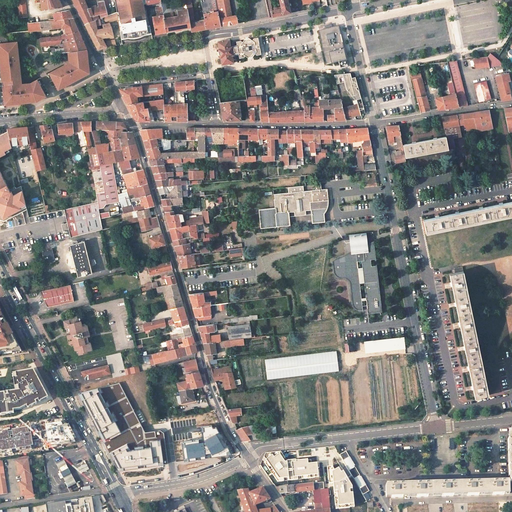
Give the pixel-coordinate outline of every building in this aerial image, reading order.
[(17,0),(19,18),(27,18),(25,0),(17,0)] [(40,0),(43,11),(63,7),(59,0),(40,0)] [(86,4),(76,6),(81,16),(85,24),(111,15),(106,0),(102,1),(102,2),(97,4),(98,8),(96,8),(96,7),(89,8),(90,9),(88,9),(86,4)] [(120,31),(121,38),(128,37),(130,37),(132,37),(134,37),(136,37),(139,36),(141,35),(143,34),(151,33),(150,26),(147,26),(142,0),(117,0),(122,30),(120,31)] [(185,0),(186,6),(187,9),(190,28),(191,32),(196,31),(206,29),(204,21),(194,22),(193,16),(194,15),(190,0),(185,0)] [(208,0),(200,0),(204,21),(206,29),(209,29),(221,26),(219,18),(215,0),(210,0),(212,9),(213,9),(214,11),(212,11),(213,13),(210,13),(208,0)] [(228,0),(215,0),(219,18),(232,16),(228,0)] [(279,0),(282,9),(283,15),(286,14),(291,13),(287,0),(279,0)] [(157,16),(152,17),(156,34),(161,33),(166,32),(163,13),(162,6),(160,6),(156,7),(156,13),(161,12),(162,15),(157,16)] [(275,10),(271,11),(273,17),(277,16),(282,15),(283,15),(282,9),(279,9),(278,8),(275,9),(275,10)] [(187,9),(163,13),(166,32),(175,31),(175,32),(179,31),(182,30),(182,29),(190,28),(187,9)] [(69,10),(53,13),(54,19),(50,19),(50,21),(51,21),(73,18),(71,14),(69,10)] [(107,47),(110,47),(116,46),(109,22),(118,19),(117,12),(111,15),(85,24),(87,28),(91,35),(96,45),(98,50),(103,48),(107,47)] [(232,16),(219,18),(221,26),(231,25),(238,23),(237,15),(232,16)] [(73,18),(51,21),(52,28),(58,28),(60,28),(64,27),(67,34),(79,32),(78,30),(75,23),(73,18)] [(47,21),(28,23),(29,31),(52,28),(51,21),(50,21),(47,21)] [(330,28),(319,30),(327,64),(339,61),(341,67),(348,65),(338,26),(330,28)] [(60,35),(50,37),(52,46),(60,45),(64,45),(64,49),(56,50),(57,54),(69,52),(87,50),(84,43),(80,34),(79,32),(67,34),(62,35),(60,35)] [(40,38),(42,47),(50,46),(52,46),(50,37),(40,38)] [(230,40),(218,42),(219,49),(218,49),(220,58),(221,58),(222,65),(234,63),(233,56),(239,54),(240,58),(241,58),(245,57),(246,56),(248,58),(253,57),(255,54),(257,56),(261,55),(258,38),(254,39),(253,41),(250,39),(245,40),(243,43),(241,41),(239,42),(237,42),(237,46),(231,47),(230,40)] [(0,105),(13,104),(27,103),(36,102),(42,99),(47,96),(44,91),(48,89),(45,85),(41,78),(33,82),(31,83),(29,83),(30,86),(25,86),(25,84),(22,84),(20,70),(17,42),(0,43),(0,105)] [(88,55),(87,50),(69,52),(70,62),(62,67),(47,75),(50,82),(53,86),(56,85),(58,87),(59,90),(73,82),(86,75),(89,73),(89,66),(88,55)] [(487,57),(489,65),(503,64),(490,54),(487,57)] [(487,57),(473,59),(475,68),(489,67),(489,65),(487,57)] [(455,94),(456,95),(459,107),(462,106),(468,106),(456,61),(447,62),(448,64),(455,92),(455,94)] [(448,64),(443,65),(445,74),(447,75),(452,92),(455,92),(448,64)] [(350,73),(345,74),(350,93),(354,100),(361,98),(359,91),(355,77),(352,78),(350,73)] [(345,74),(334,75),(337,84),(345,84),(347,92),(348,92),(350,93),(345,74)] [(508,81),(509,81),(508,74),(496,77),(499,90),(509,88),(508,81)] [(421,78),(412,79),(421,112),(430,110),(421,78)] [(175,83),(175,104),(184,104),(184,90),(195,89),(194,81),(186,82),(175,83)] [(486,81),(479,83),(484,101),(491,99),(486,81)] [(479,83),(473,84),(478,102),(484,101),(479,83)] [(132,87),(119,89),(124,98),(127,104),(143,102),(149,102),(163,100),(163,97),(149,98),(138,99),(137,91),(142,91),(143,97),(145,96),(145,97),(149,96),(163,95),(163,84),(132,87)] [(261,86),(254,87),(255,92),(256,104),(261,104),(261,112),(260,113),(261,121),(269,121),(269,112),(267,96),(262,96),(261,86)] [(509,88),(499,90),(502,100),(511,99),(509,88)] [(251,98),(246,98),(247,101),(247,105),(256,104),(255,92),(250,93),(251,98)] [(455,94),(442,97),(445,109),(452,108),(459,107),(456,95),(455,94)] [(325,100),(319,100),(320,107),(323,106),(323,108),(334,108),(334,111),(336,111),(336,112),(344,111),(343,108),(341,100),(329,100),(329,98),(325,97),(325,100)] [(442,97),(435,99),(438,109),(438,110),(445,109),(442,97)] [(152,121),(154,121),(154,118),(158,117),(157,109),(164,109),(163,105),(163,100),(149,102),(150,107),(144,108),(143,102),(127,104),(131,111),(134,118),(138,121),(152,121)] [(319,100),(315,100),(315,107),(310,107),(310,121),(318,121),(324,121),(323,108),(323,106),(320,107),(319,100)] [(239,101),(220,102),(221,107),(223,120),(241,121),(239,101)] [(362,102),(352,105),(355,115),(364,112),(363,106),(362,102)] [(183,121),(188,121),(187,104),(184,104),(175,104),(163,105),(164,109),(164,121),(171,121),(183,121)] [(352,105),(343,108),(344,111),(346,118),(355,115),(352,105)] [(503,108),(508,132),(511,131),(511,107),(503,108)] [(269,121),(269,122),(274,122),(277,122),(286,122),(305,122),(305,108),(304,108),(304,110),(278,113),(269,112),(269,121)] [(481,111),(462,114),(465,125),(466,131),(476,129),(476,132),(492,128),(489,110),(481,111)] [(336,111),(334,111),(335,115),(335,120),(341,120),(346,120),(346,118),(344,111),(336,112),(336,111)] [(450,116),(442,117),(444,127),(445,127),(446,133),(448,139),(458,137),(459,141),(462,140),(459,125),(457,115),(450,116)] [(106,121),(97,121),(97,122),(96,129),(98,130),(99,130),(117,130),(117,128),(123,128),(126,128),(123,122),(119,122),(112,121),(106,121)] [(63,124),(58,124),(59,134),(74,132),(74,130),(77,130),(81,146),(82,146),(87,145),(82,122),(63,124)] [(87,122),(82,122),(87,145),(89,154),(97,153),(96,147),(92,147),(89,131),(92,131),(92,122),(87,122)] [(52,125),(40,126),(45,143),(55,140),(52,125)] [(392,126),(386,126),(389,143),(393,143),(397,143),(398,145),(399,149),(404,148),(399,125),(392,126)] [(17,128),(8,129),(8,132),(12,145),(29,143),(30,143),(27,127),(17,128)] [(33,127),(27,127),(30,143),(29,143),(36,171),(46,168),(41,148),(38,148),(36,142),(33,127)] [(117,130),(99,130),(100,133),(109,133),(108,143),(101,144),(95,145),(96,147),(97,153),(122,149),(122,147),(121,139),(122,132),(123,132),(123,128),(117,128),(117,130)] [(190,128),(187,128),(187,140),(194,140),(196,136),(195,128),(190,128)] [(199,128),(195,128),(196,136),(199,136),(199,151),(205,151),(205,143),(205,128),(199,128)] [(208,128),(205,128),(205,143),(213,143),(213,144),(215,144),(211,128),(208,128)] [(218,128),(211,128),(215,144),(223,144),(223,128),(218,128)] [(231,128),(223,128),(223,144),(228,144),(228,145),(238,145),(238,139),(239,129),(231,128)] [(353,129),(346,129),(347,136),(348,141),(348,142),(353,141),(362,141),(364,141),(362,128),(353,129)] [(364,128),(362,128),(364,141),(362,141),(362,142),(361,143),(361,145),(362,151),(363,156),(373,154),(368,128),(364,128)] [(145,129),(141,130),(144,141),(155,138),(162,139),(163,139),(162,129),(157,129),(145,129)] [(244,129),(239,129),(238,139),(245,139),(249,140),(249,129),(244,129)] [(254,129),(249,129),(249,140),(259,140),(259,138),(258,129),(254,129)] [(263,129),(258,129),(259,138),(268,138),(268,129),(263,129)] [(273,130),(268,129),(268,138),(268,156),(261,156),(262,161),(274,161),(274,139),(279,138),(278,131),(278,130),(273,130)] [(343,129),(339,130),(340,138),(340,142),(348,141),(347,136),(346,129),(343,129)] [(98,130),(92,131),(95,145),(101,144),(100,133),(99,130),(98,130)] [(291,130),(287,130),(287,131),(288,138),(288,143),(295,143),(295,142),(293,130),(291,130)] [(297,130),(293,130),(295,142),(297,142),(298,157),(299,157),(299,161),(304,160),(302,146),(300,130),(297,130)] [(316,153),(314,130),(305,130),(300,130),(302,146),(304,146),(305,146),(311,146),(311,155),(316,155),(316,164),(319,164),(319,152),(316,153)] [(317,130),(314,130),(316,153),(319,152),(322,152),(322,149),(321,143),(320,138),(319,130),(317,130)] [(323,130),(319,130),(320,138),(340,138),(339,130),(334,130),(330,130),(323,130)] [(4,221),(28,210),(22,186),(11,192),(0,170),(0,156),(4,155),(3,154),(5,153),(4,152),(8,149),(12,147),(12,145),(8,132),(1,136),(1,137),(0,137),(0,220),(2,221),(4,221)] [(123,132),(122,132),(121,139),(122,147),(136,144),(134,138),(132,132),(126,132),(123,132)] [(446,137),(404,145),(406,157),(449,149),(446,137)] [(155,138),(144,141),(147,150),(150,160),(195,158),(202,158),(205,158),(205,151),(199,151),(160,153),(157,143),(161,143),(162,141),(162,139),(155,138)] [(117,188),(112,162),(119,161),(129,159),(140,157),(138,152),(136,144),(122,147),(122,149),(97,153),(89,154),(97,202),(99,209),(104,208),(106,204),(121,202),(124,213),(134,211),(133,207),(133,205),(131,205),(127,192),(118,195),(118,193),(117,188)] [(395,157),(405,155),(404,150),(391,153),(393,164),(396,163),(395,157)] [(405,155),(395,157),(396,163),(406,161),(405,155)] [(129,159),(119,161),(122,170),(132,168),(129,159)] [(168,173),(171,173),(173,173),(173,169),(170,169),(166,170),(164,165),(151,166),(152,170),(154,174),(165,173),(168,173)] [(135,171),(123,174),(128,188),(148,183),(147,181),(146,176),(143,169),(135,171)] [(199,171),(189,172),(190,179),(201,178),(200,171),(199,171)] [(165,173),(154,174),(155,180),(157,187),(181,185),(181,180),(168,181),(167,179),(165,173)] [(148,183),(128,188),(131,199),(135,198),(133,194),(137,194),(138,197),(151,194),(149,189),(148,183)] [(293,212),(294,213),(294,217),(298,216),(299,214),(301,216),(306,215),(305,212),(305,211),(310,210),(310,211),(311,220),(313,220),(315,220),(317,219),(318,218),(320,217),(322,216),(324,214),(324,213),(325,211),(326,209),(327,207),(328,204),(327,189),(321,189),(320,184),(319,184),(315,190),(303,191),(303,186),(287,188),(288,193),(273,194),(274,199),(273,200),(274,208),(275,208),(275,213),(274,213),(274,215),(275,227),(289,226),(288,214),(288,212),(293,212)] [(181,185),(157,187),(159,191),(160,194),(168,193),(169,199),(182,198),(189,197),(189,195),(188,195),(188,193),(182,194),(182,191),(187,190),(187,185),(181,185)] [(135,198),(131,199),(132,202),(142,199),(143,202),(141,202),(141,205),(133,207),(134,211),(154,206),(154,203),(153,199),(151,194),(138,197),(135,198)] [(169,199),(161,199),(162,201),(162,203),(163,206),(171,205),(183,204),(182,198),(169,199)] [(436,217),(423,220),(426,233),(511,215),(511,201),(488,207),(458,213),(436,217)] [(99,209),(97,202),(72,207),(78,236),(103,230),(101,219),(100,214),(99,209)] [(149,208),(137,211),(138,217),(127,220),(128,224),(139,221),(139,220),(148,217),(148,219),(151,218),(149,208)] [(275,208),(274,208),(258,210),(259,229),(275,227),(274,215),(274,213),(275,213),(275,208)] [(174,215),(166,216),(168,223),(169,228),(181,227),(180,222),(183,221),(182,215),(179,214),(174,215)] [(311,224),(324,222),(324,214),(322,216),(320,217),(318,218),(317,219),(315,220),(313,220),(311,220),(311,224)] [(148,217),(139,220),(139,221),(142,231),(160,226),(157,216),(151,218),(148,219),(148,217)] [(196,231),(195,225),(185,226),(181,227),(169,228),(171,234),(172,241),(183,239),(181,233),(190,232),(190,239),(192,238),(193,238),(194,239),(203,238),(209,238),(219,236),(218,233),(204,235),(204,234),(197,235),(196,231)] [(349,239),(351,252),(356,250),(355,243),(358,240),(362,242),(363,246),(367,244),(366,232),(349,234),(349,239)] [(162,234),(149,238),(152,248),(156,246),(157,248),(159,247),(159,245),(161,245),(165,244),(162,235),(162,234)] [(183,239),(172,241),(173,244),(174,246),(175,246),(189,244),(193,243),(193,242),(193,240),(192,240),(192,238),(190,239),(183,239)] [(355,309),(358,310),(363,310),(362,300),(364,300),(366,300),(367,313),(381,312),(376,265),(371,266),(371,260),(375,259),(373,242),(367,244),(363,246),(362,242),(358,240),(355,243),(356,250),(351,252),(332,260),(333,272),(337,277),(346,279),(349,281),(352,304),(355,309)] [(85,241),(70,245),(76,271),(77,274),(78,277),(92,273),(85,241)] [(189,244),(175,246),(177,252),(177,255),(191,254),(189,244)] [(222,245),(200,248),(200,249),(196,250),(196,253),(199,253),(223,250),(222,245)] [(229,257),(242,256),(242,248),(228,249),(229,257)] [(52,249),(43,251),(45,264),(55,261),(52,249)] [(191,254),(177,255),(179,261),(181,268),(195,266),(194,254),(191,254)] [(157,263),(155,264),(156,265),(148,267),(150,274),(172,268),(171,263),(170,261),(158,265),(157,263)] [(462,267),(454,268),(455,273),(450,274),(452,284),(456,304),(460,324),(465,348),(469,367),(473,387),(475,397),(488,395),(462,267)] [(173,273),(163,275),(164,279),(166,278),(168,284),(169,285),(177,283),(174,275),(173,273)] [(157,287),(158,292),(163,291),(166,290),(171,308),(183,306),(182,302),(178,289),(177,283),(169,285),(168,284),(164,285),(157,287)] [(71,285),(46,291),(40,292),(44,300),(48,308),(75,302),(71,285)] [(166,290),(163,291),(168,309),(171,309),(171,308),(166,290)] [(224,290),(217,291),(220,301),(221,304),(224,304),(228,303),(224,290)] [(448,307),(444,290),(443,290),(445,298),(438,300),(440,309),(448,307)] [(216,291),(189,294),(191,300),(193,307),(210,305),(211,305),(211,302),(205,303),(203,295),(204,295),(205,297),(216,294),(216,291)] [(210,305),(193,307),(193,308),(194,314),(196,320),(201,320),(201,316),(211,315),(210,305)] [(171,308),(171,309),(173,318),(165,320),(164,318),(143,324),(145,330),(146,330),(151,329),(163,326),(168,325),(175,323),(174,321),(187,318),(185,312),(183,306),(171,308)] [(0,352),(6,352),(7,354),(12,353),(12,351),(19,347),(13,335),(11,335),(6,325),(7,324),(1,312),(0,311),(0,352)] [(68,334),(71,344),(75,343),(75,345),(77,350),(78,350),(80,349),(81,354),(88,353),(88,351),(93,350),(92,342),(90,343),(88,336),(97,334),(96,330),(89,331),(88,325),(83,326),(82,324),(81,321),(79,321),(77,316),(70,318),(70,319),(65,321),(66,327),(66,328),(67,328),(69,327),(70,331),(68,331),(69,334),(68,334)] [(181,325),(183,332),(178,334),(174,335),(170,336),(171,340),(192,334),(189,326),(187,318),(174,321),(175,323),(176,327),(181,325)] [(210,325),(198,326),(199,327),(201,334),(203,343),(218,341),(219,341),(219,335),(210,336),(208,332),(214,331),(214,328),(224,326),(224,323),(223,323),(210,325)] [(250,326),(228,329),(229,340),(243,338),(251,337),(250,326)] [(229,340),(224,341),(225,347),(244,344),(243,338),(229,340)] [(218,341),(203,343),(205,348),(207,354),(212,354),(216,354),(215,346),(216,346),(217,348),(225,347),(224,341),(219,341),(218,341)] [(169,349),(148,354),(151,363),(197,352),(196,347),(194,343),(169,349)] [(196,358),(167,365),(168,370),(184,366),(187,377),(186,377),(187,381),(189,381),(192,388),(201,386),(203,385),(199,370),(196,358)] [(88,379),(110,373),(108,365),(82,372),(84,375),(85,378),(88,379)] [(138,366),(124,368),(125,375),(139,373),(138,366)] [(220,369),(211,370),(213,375),(232,373),(231,366),(224,367),(220,369)] [(0,418),(19,416),(50,401),(34,369),(11,371),(13,389),(0,390),(0,418)] [(213,375),(212,375),(213,378),(214,380),(222,379),(224,389),(235,387),(232,373),(213,375)] [(167,462),(164,432),(160,429),(144,430),(143,427),(119,381),(74,390),(118,469),(167,462)] [(187,381),(178,383),(180,390),(192,388),(189,381),(187,381)] [(192,388),(180,390),(181,395),(178,396),(179,402),(182,402),(182,403),(195,400),(192,388)] [(241,408),(226,409),(232,422),(234,423),(236,422),(235,415),(241,414),(241,408)] [(61,419),(45,421),(49,448),(77,444),(67,423),(63,424),(61,419)] [(30,422),(0,426),(0,451),(34,446),(30,422)] [(203,423),(181,426),(184,461),(237,455),(219,427),(216,428),(214,425),(203,427),(203,423)] [(242,427),(236,430),(243,441),(260,439),(260,433),(256,433),(252,425),(246,426),(242,427)] [(391,485),(386,485),(386,496),(391,496),(391,497),(397,497),(403,497),(403,495),(416,495),(416,496),(422,496),(428,496),(428,494),(441,494),(441,496),(447,496),(453,496),(453,494),(467,494),(467,495),(473,495),(479,495),(478,493),(492,493),(492,494),(498,494),(504,494),(504,493),(511,492),(511,433),(508,434),(509,439),(507,439),(508,451),(509,451),(509,464),(508,464),(508,476),(510,476),(510,481),(508,481),(508,482),(504,482),(504,481),(492,481),(492,483),(478,483),(478,482),(466,482),(466,483),(453,484),(453,482),(441,483),(441,484),(428,484),(428,483),(416,483),(416,485),(402,485),(402,484),(391,484),(391,485)] [(346,451),(339,455),(363,495),(369,491),(346,451)] [(280,452),(266,454),(263,461),(279,484),(322,479),(321,462),(306,464),(305,457),(285,459),(280,452)] [(15,462),(16,469),(29,467),(27,460),(29,460),(28,456),(18,458),(18,461),(15,462)] [(58,468),(66,464),(63,460),(56,464),(58,468)] [(60,472),(68,469),(66,464),(58,468),(60,472)] [(342,466),(327,468),(329,482),(332,482),(335,510),(356,508),(355,487),(342,466)] [(29,467),(16,469),(17,475),(20,475),(21,478),(31,477),(31,473),(30,473),(29,467)] [(60,472),(68,487),(76,484),(68,469),(60,472)] [(32,480),(31,477),(21,478),(21,482),(18,482),(20,491),(32,489),(31,480),(32,480)] [(295,485),(275,487),(277,490),(280,494),(313,491),(315,510),(314,510),(314,511),(306,511),(330,511),(330,510),(328,489),(324,489),(323,482),(310,484),(295,485)] [(253,506),(255,505),(270,499),(262,487),(250,493),(249,489),(242,490),(245,497),(241,499),(245,510),(248,508),(253,506)] [(33,494),(32,489),(20,491),(20,496),(24,496),(24,499),(35,498),(34,494),(33,494)] [(96,507),(90,497),(78,503),(83,511),(85,511),(86,511),(97,511),(95,507),(96,507)] [(66,501),(46,504),(46,511),(79,511),(76,511),(72,511),(72,503),(66,504),(66,501)]
